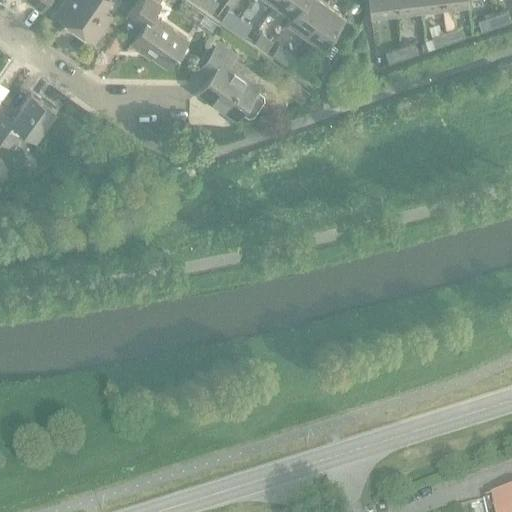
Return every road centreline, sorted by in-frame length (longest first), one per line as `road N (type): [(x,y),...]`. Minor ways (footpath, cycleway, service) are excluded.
road 1 (secondary): [(157,511),(511,399)]
road 2 (residential): [(0,30),(134,126)]
